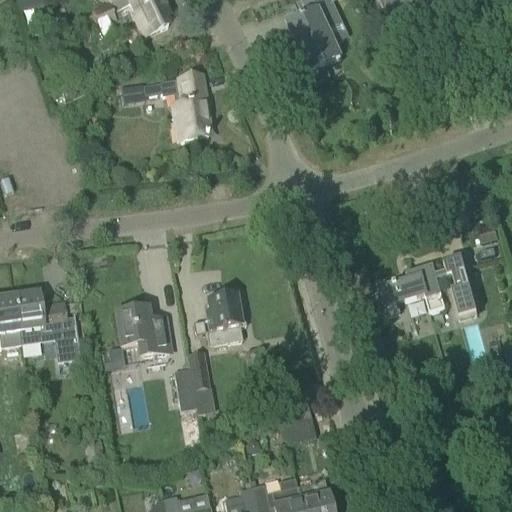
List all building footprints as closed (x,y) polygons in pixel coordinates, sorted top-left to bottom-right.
[(34,0),(20,0),(16,2),(18,9),(20,16),(37,10),(34,0)] [(108,0),(112,7),(93,16),(97,24),(148,0),(108,0)] [(148,0),(97,24),(105,41),(118,35),(114,27),(125,22),(126,25),(134,22),(143,42),(167,31),(162,22),(167,20),(157,0),(148,0)] [(300,14),(301,24),(287,30),(309,77),(340,63),(333,48),(344,42),(345,39),(329,4),(336,0),(303,0),(300,2),(301,3),(301,7),(302,10),(305,13),(300,14)] [(432,0),(375,0),(389,28),(390,28),(390,27),(418,14),(419,16),(418,17),(422,25),(423,24),(433,47),(451,39),(432,0)] [(149,90),(141,91),(143,100),(163,97),(163,100),(173,98),(175,110),(174,110),(180,146),(207,142),(203,123),(207,122),(200,81),(180,84),(176,85),(149,90)] [(80,82),(51,95),(58,110),(65,107),(87,96),(80,82)] [(468,182),(456,186),(461,204),(481,198),(476,180),(468,182)] [(494,235),(478,239),(481,249),(497,244),(494,235)] [(432,271),(405,279),(408,287),(380,295),(387,321),(400,317),(397,309),(424,301),(429,317),(444,313),(436,285),(452,281),(456,295),(451,296),(459,324),(476,319),(460,263),(443,268),(445,277),(435,280),(432,271)] [(37,298),(13,302),(20,350),(39,347),(52,345),(56,369),(78,366),(72,323),(64,324),(62,309),(38,311),(37,298)] [(207,325),(193,328),(195,340),(198,339),(205,338),(207,350),(241,344),(240,335),(239,332),(244,331),(242,319),(237,320),(233,300),(207,305),(209,316),(205,316),(207,325)] [(0,352),(20,350),(13,302),(0,303),(0,352)] [(168,357),(166,344),(163,324),(147,326),(145,315),(115,319),(118,339),(120,353),(137,350),(139,362),(168,357)] [(202,359),(187,361),(193,395),(208,392),(202,359)] [(187,376),(171,378),(179,418),(195,415),(187,376)] [(306,408),(295,414),(298,426),(309,423),(306,408)] [(298,426),(295,414),(280,424),(287,449),(295,448),(314,443),(309,423),(298,426)] [(83,449),(82,449),(87,468),(104,464),(103,458),(100,445),(83,449)] [(246,456),(250,459),(255,459),(259,454),(258,449),(253,446),(248,447),(245,451),(246,456)] [(262,490),(250,493),(254,511),(300,511),(296,493),(294,483),(278,487),(279,495),(264,498),(262,490)] [(296,493),(300,511),(328,511),(322,485),(310,488),(311,490),(296,493)] [(254,511),(250,493),(238,496),(239,502),(223,506),(223,511),(254,511)] [(175,511),(174,502),(161,505),(162,511),(175,511)]
